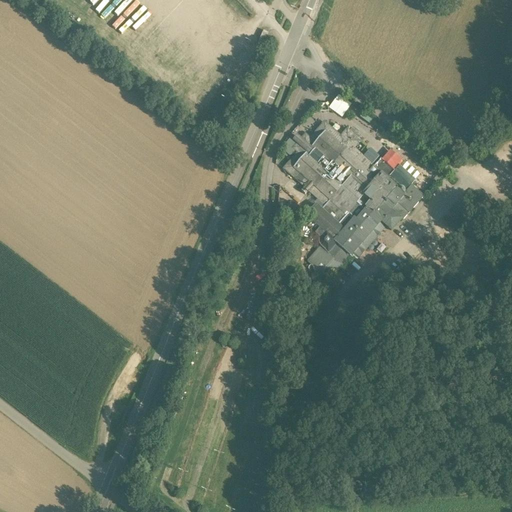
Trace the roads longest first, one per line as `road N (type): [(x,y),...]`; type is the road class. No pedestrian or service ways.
road 1 (tertiary): [(107,489),(311,0)]
road 2 (unclassified): [(0,405),(107,489)]
road 3 (track): [(141,359),(114,410),(96,479)]
